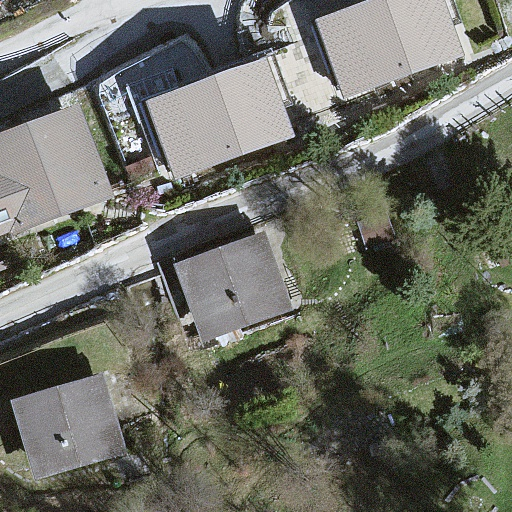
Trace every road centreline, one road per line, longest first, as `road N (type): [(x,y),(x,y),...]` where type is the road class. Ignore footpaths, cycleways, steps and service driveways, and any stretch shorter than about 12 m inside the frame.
road 1 (residential): [(511,79),(420,139),(165,241),(0,318)]
road 2 (residential): [(116,0),(0,60)]
